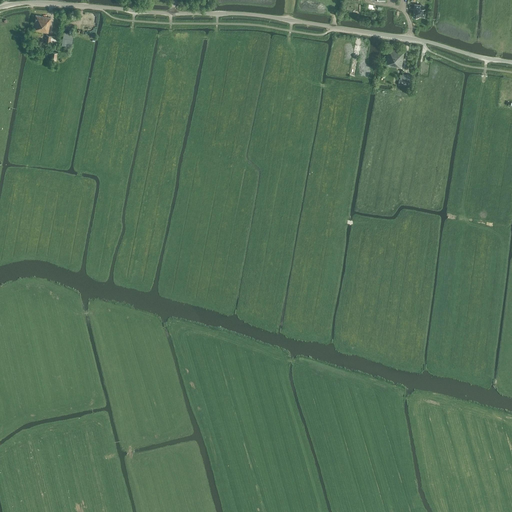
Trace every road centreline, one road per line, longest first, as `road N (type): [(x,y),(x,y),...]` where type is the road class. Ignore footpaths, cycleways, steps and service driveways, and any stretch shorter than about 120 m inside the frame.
road 1 (unclassified): [(0,8),(49,3),(239,14),(409,38)]
road 2 (track): [(280,511),(287,361),(407,398),(433,396),(511,418)]
